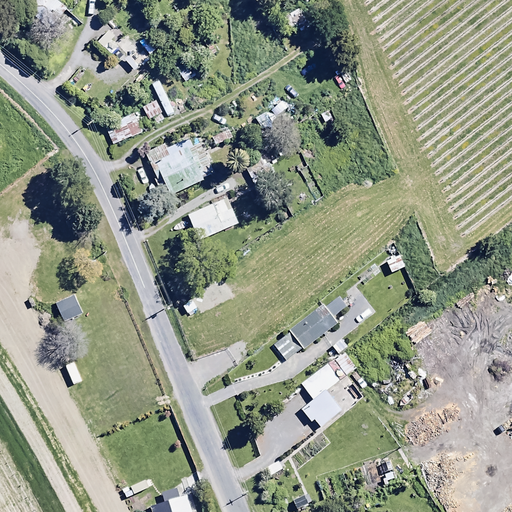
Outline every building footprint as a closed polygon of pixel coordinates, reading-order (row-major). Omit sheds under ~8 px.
[(65,9),(55,0),(28,0),(26,3),(50,25),(65,9)] [(179,0),(177,0),(170,7),(183,19),(190,11),(179,0)] [(309,28),(298,9),(288,15),(296,30),(298,29),(300,33),(309,28)] [(102,33),(96,38),(120,64),(126,59),(135,68),(143,60),(139,55),(140,54),(129,42),(128,43),(123,38),(124,37),(114,26),(104,34),(102,33)] [(141,107),(147,119),(160,113),(155,101),(141,107)] [(265,112),(254,118),(263,133),(273,126),(265,112)] [(133,113),(103,125),(111,145),(141,134),(133,113)] [(165,188),(168,196),(201,180),(200,178),(213,172),(210,166),(212,165),(206,151),(202,153),(197,142),(191,145),(189,140),(178,145),(177,142),(165,148),(163,143),(143,152),(155,178),(154,179),(159,190),(165,188)] [(265,159),(245,169),(255,190),(275,180),(265,159)] [(226,197),(187,215),(199,241),(238,223),(226,197)] [(77,290),(74,280),(66,262),(72,260),(56,223),(36,232),(34,228),(10,239),(27,278),(53,267),(53,268),(57,267),(68,294),(77,290)] [(385,262),(390,274),(404,268),(399,256),(385,262)] [(74,280),(77,290),(79,294),(103,284),(96,270),(74,280)] [(73,295),(55,304),(64,323),(82,314),(73,295)] [(301,348),(302,350),(336,323),(321,305),(287,332),(289,334),(273,347),(284,361),(301,348)] [(51,328),(39,312),(33,316),(38,322),(34,325),(39,331),(43,328),(46,331),(51,328)] [(340,339),(331,346),(337,355),(347,348),(340,339)] [(299,385),(311,401),(324,390),(344,375),(332,360),(299,385)] [(324,390),(311,401),(299,409),(310,423),(314,420),(320,428),(341,412),(324,390)] [(128,497),(132,504),(149,495),(145,488),(128,497)] [(189,511),(186,503),(158,511),(189,511)]
